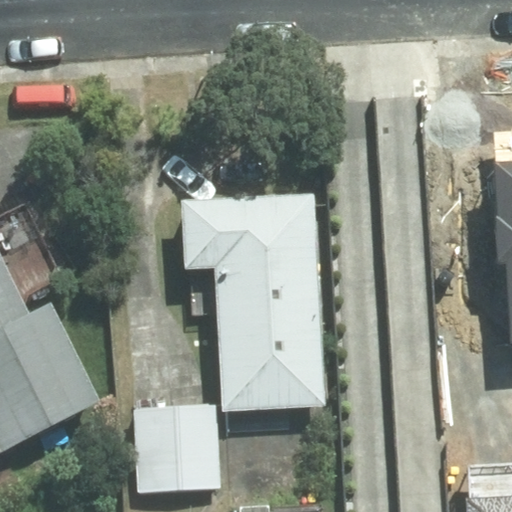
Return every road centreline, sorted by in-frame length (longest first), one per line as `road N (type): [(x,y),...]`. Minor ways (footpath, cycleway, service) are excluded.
road 1 (unknown): [(386,56),(399,511)]
road 2 (residential): [(0,7),(124,0)]
